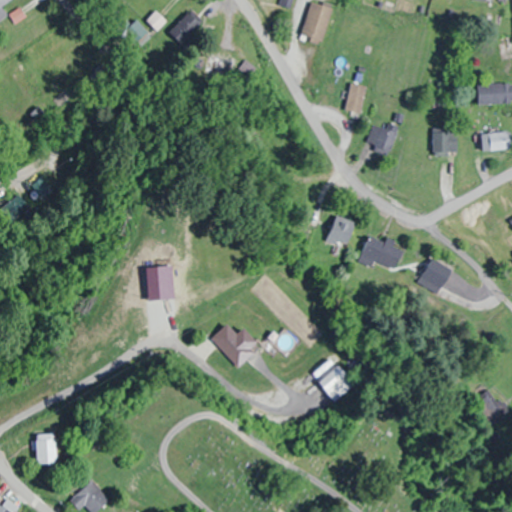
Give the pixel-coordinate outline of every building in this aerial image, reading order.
[(0,0),(0,21),(9,16),(2,6),(11,0),(0,0)] [(334,8),(312,1),(301,37),(323,44),(334,8)] [(157,31),(166,21),(156,11),(146,21),(157,31)] [(169,32),(182,45),(202,25),(189,12),(169,32)] [(124,33),(135,44),(148,32),(136,21),(124,33)] [(232,77),(236,52),(210,49),(207,73),(232,77)] [(255,65),(245,62),(242,73),(251,76),(255,65)] [(368,86),(351,83),(345,110),(362,114),(368,86)] [(511,83),(478,84),(478,104),(511,104),(511,83)] [(397,131),(374,124),(367,147),(390,154),(397,131)] [(457,128),(434,128),(434,154),(457,154),(457,128)] [(511,147),(511,145),(510,131),(480,135),(483,152),(511,147)] [(366,260),(397,268),(402,249),(371,241),(366,260)] [(181,292),(174,265),(144,273),(151,300),(181,292)] [(245,327),(239,332),(231,324),(214,340),(240,368),(264,346),(245,327)] [(336,400),(356,385),(339,364),(319,380),(336,400)] [(58,435),(36,435),(36,465),(58,465),(58,435)] [(87,507),(91,511),(98,511),(111,500),(92,480),(72,501),(83,511),(87,507)] [(18,511),(11,499),(1,506),(0,504),(0,511),(18,511)]
